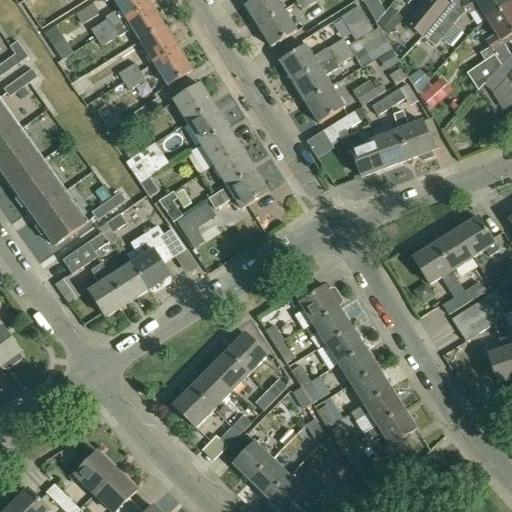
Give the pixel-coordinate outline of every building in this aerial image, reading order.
[(108,21),(91,31),(96,38),(96,39),(113,29),(126,20),(151,5),(147,0),(113,0),(119,9),(106,17),(108,21)] [(260,27),(286,11),(278,0),(255,0),(247,6),(260,27)] [(318,0),(303,0),(297,4),(302,11),(319,1),(318,0)] [(423,36),(450,4),(444,0),(427,0),(407,24),(423,36)] [(511,0),(453,0),(450,4),(423,37),(436,47),(461,17),(469,12),(470,13),(481,6),(491,21),(511,7),(511,0)] [(113,29),(96,39),(101,47),(118,37),(118,38),(132,30),(140,43),(165,28),(151,5),(126,20),(113,29)] [(488,42),(491,48),(475,58),(474,61),(463,68),(479,91),(479,92),(511,57),(511,56),(504,45),(511,40),(511,7),(491,21),(499,35),(488,42)] [(373,32),(359,8),(340,19),(355,43),(373,32)] [(286,11),(260,27),(273,48),(299,32),(286,11)] [(72,55),(55,28),(44,35),(61,62),(72,55)] [(140,43),(148,55),(154,65),(179,50),(165,28),(140,43)] [(343,39),(314,57),(307,46),(281,61),(294,82),(349,49),(343,39)] [(10,48),(15,55),(23,50),(18,42),(10,48)] [(354,56),(349,49),(294,82),(307,103),(333,88),(326,77),(339,69),(337,67),(354,56)] [(28,58),(23,50),(15,55),(21,63),(28,58)] [(179,50),(154,65),(161,76),(168,88),(193,72),(179,50)] [(15,55),(9,60),(14,68),(21,63),(15,55)] [(511,57),(479,92),(487,100),(508,76),(511,83),(511,57)] [(8,73),(14,68),(9,60),(2,65),(8,73)] [(118,75),(124,84),(141,73),(135,64),(118,75)] [(25,75),(31,84),(38,78),(32,70),(25,75)] [(141,73),(124,84),(128,92),(146,81),(141,73)] [(18,80),(24,88),(29,85),(31,84),(25,75),(18,80)] [(71,86),(78,96),(92,87),(85,77),(71,86)] [(11,85),(17,93),(24,88),(18,80),(11,85)] [(386,92),(381,85),(375,89),(370,81),(353,92),(362,107),(386,92)] [(400,89),(386,98),(392,108),(405,99),(410,107),(418,101),(408,84),(400,89)] [(432,108),(442,99),(432,89),(428,84),(419,94),(432,108)] [(17,93),(11,85),(4,90),(10,98),(17,93)] [(188,124),(214,108),(201,86),(175,102),(188,124)] [(333,88),(307,103),(320,125),(346,109),(333,88)] [(18,94),(22,100),(28,96),(24,90),(18,94)] [(392,108),(386,98),(372,107),(379,117),(392,108)] [(0,170),(10,184),(41,162),(26,141),(11,121),(0,105),(0,170)] [(214,108),(188,124),(202,145),(228,129),(214,108)] [(355,112),(324,132),(330,142),(361,122),(355,112)] [(404,112),(393,116),(399,131),(410,160),(421,156),(423,159),(425,161),(434,158),(434,155),(433,152),(435,151),(424,122),(409,127),(404,112)] [(241,151),(228,129),(202,145),(215,167),(241,151)] [(399,131),(375,140),(386,170),(410,160),(399,131)] [(362,178),(386,170),(375,140),(361,145),(357,134),(341,140),(351,166),(357,163),(362,178)] [(130,161),(139,154),(130,141),(121,147),(130,161)] [(241,151),(215,167),(229,188),(254,172),(241,151)] [(139,154),(130,161),(139,175),(149,168),(139,154)] [(41,162),(10,184),(25,205),(39,226),(54,246),(85,224),(70,204),(55,183),(41,162)] [(210,200),(216,211),(235,199),(243,210),(268,194),(254,172),(229,188),(210,200)] [(148,196),(150,199),(159,192),(149,178),(140,185),(148,196)] [(174,196),(177,200),(183,210),(191,205),(183,191),(175,196),(174,196)] [(113,199),(119,207),(126,202),(120,194),(113,199)] [(106,204),(112,212),(119,207),(113,199),(111,200),(106,204)] [(173,203),(164,209),(174,223),(183,217),(173,203)] [(99,209),(104,217),(112,212),(106,204),(99,209)] [(99,209),(92,214),(97,222),(104,217),(99,209)] [(106,225),(113,234),(127,225),(120,215),(106,225)] [(458,231),(474,257),(484,250),(489,257),(499,251),(478,219),(458,231)] [(160,286),(164,287),(170,283),(171,279),(170,276),(164,266),(178,257),(177,256),(184,251),(172,233),(164,238),(158,229),(132,246),(135,251),(131,254),(127,256),(126,257),(128,259),(132,265),(132,264),(149,290),(152,288),(158,284),(160,286)] [(458,231),(437,245),(453,270),(474,257),(458,231)] [(108,244),(102,235),(88,244),(94,253),(93,253),(94,254),(108,244)] [(94,253),(88,244),(63,261),(73,276),(97,259),(94,254),(93,253),(94,253)] [(466,291),(453,270),(437,245),(413,260),(430,286),(444,278),(451,290),(456,298),(444,306),(449,315),(472,301),(466,291)] [(497,278),(503,288),(511,281),(511,257),(505,262),(510,270),(497,278)] [(127,304),(106,271),(102,264),(91,271),(100,285),(89,292),(106,318),(127,304)] [(106,271),(127,304),(149,290),(132,264),(132,265),(117,274),(113,267),(106,271)] [(60,285),(70,303),(80,298),(69,280),(60,285)] [(466,291),(472,301),(486,292),(480,282),(466,291)] [(305,330),(313,325),(340,308),(340,307),(342,305),(344,302),(339,294),(335,294),(333,296),(327,287),(300,304),(305,311),(295,317),(303,331),(305,330)] [(501,305),(497,292),(451,320),(459,332),(501,305)] [(501,305),(459,332),(466,344),(494,325),(503,352),(489,357),(498,385),(511,379),(511,330),(507,315),(505,315),(501,305)] [(353,328),(340,308),(313,325),(318,333),(326,345),(353,328)] [(277,348),(285,343),(275,327),(267,332),(277,348)] [(0,366),(9,360),(11,363),(14,364),(21,359),(21,356),(19,353),(21,352),(3,328),(0,329),(0,366)] [(353,328),(326,345),(339,365),(366,348),(353,328)] [(228,352),(250,374),(268,356),(246,334),(228,352)] [(295,359),(285,343),(277,348),(287,364),(295,359)] [(379,368),(366,348),(339,365),(352,385),(379,368)] [(228,352),(210,370),(232,392),(250,374),(228,352)] [(302,389),(311,383),(300,367),(291,372),(301,388),(302,389)] [(391,388),(379,368),(352,385),(364,406),(391,388)] [(210,370),(192,388),(214,411),(232,392),(210,370)] [(268,392),(276,400),(287,389),(278,381),(268,392)] [(302,389),(312,405),(321,400),(311,383),(302,389)] [(214,411),(192,388),(174,407),(196,429),(214,411)] [(302,389),(301,388),(292,393),(303,411),(312,405),(302,389)] [(391,388),(364,406),(351,414),(356,422),(369,413),(377,425),(404,408),(391,388)] [(276,400),(268,392),(255,404),(263,412),(276,400)] [(328,429),(336,423),(326,407),(318,412),(328,429)] [(404,408),(377,425),(364,434),(370,442),(382,434),(390,446),(417,429),(404,408)] [(243,416),(232,428),(240,436),(251,425),(243,416)] [(315,420),(306,426),(317,443),(325,437),(315,420)] [(340,448),(349,443),(339,427),(330,432),(340,448)] [(232,428),(220,440),(228,448),(240,436),(232,428)] [(328,441),(319,446),(330,463),(339,458),(328,441)] [(251,482),(273,459),(256,442),(234,465),(251,482)] [(363,481),(385,468),(387,466),(379,453),(362,464),(351,447),(343,452),(353,469),(355,469),(363,481)] [(98,453),(76,475),(96,494),(118,472),(98,453)] [(273,459),(251,482),(268,499),(290,476),(273,459)] [(341,461),(332,467),(343,484),(351,478),(341,461)] [(118,472),(96,494),(114,511),(116,511),(124,505),(137,491),(118,472)] [(288,511),(307,493),(290,476),(268,499),(281,511),(288,511)] [(354,481),(346,488),(360,502),(367,495),(354,481)] [(54,486),(46,494),(64,511),(78,511),(80,511),(54,486)] [(29,490),(11,508),(14,511),(50,511),(51,511),(29,490)] [(307,493),(288,511),(322,511),(325,510),(307,493)]
